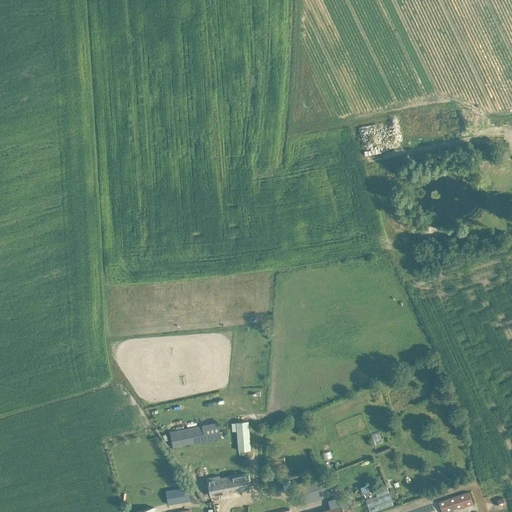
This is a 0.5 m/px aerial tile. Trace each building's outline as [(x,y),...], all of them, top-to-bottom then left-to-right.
[(469,110),(409,118),(411,130),(412,129),(415,150),(474,142),(469,110)] [(365,139),(373,137),(371,128),(363,130),(365,139)] [(238,450),(251,449),(248,420),(235,422),(238,450)] [(221,438),(217,421),(169,431),(173,448),(221,438)] [(377,447),(387,444),(383,433),(374,435),(377,447)] [(188,467),(225,463),(223,442),(216,442),(217,448),(186,451),(188,467)] [(293,452),(297,464),(304,462),(301,450),(293,452)] [(202,478),(211,475),(209,468),(200,471),(202,478)] [(210,495),(249,488),(246,473),(225,477),(219,478),(219,475),(207,478),(210,495)] [(303,503),(312,500),(314,499),(308,480),(306,474),(299,476),(301,482),(296,483),(303,503)] [(308,480),(314,499),(328,495),(322,475),(308,480)] [(367,483),(359,486),(362,494),(370,491),(367,483)] [(365,499),(370,511),(393,504),(391,497),(396,496),(394,489),(388,491),(386,485),(374,489),(376,495),(365,499)] [(187,488),(166,491),(168,504),(189,500),(187,488)] [(442,511),(446,511),(473,504),(469,491),(439,501),(442,511)] [(349,511),(348,509),(341,511),(337,497),(328,500),(330,508),(318,511),(349,511)]
